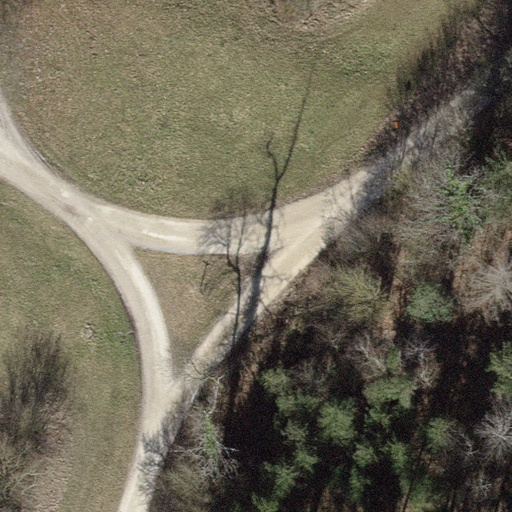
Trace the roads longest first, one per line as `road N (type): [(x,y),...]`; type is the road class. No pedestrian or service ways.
road 1 (track): [(104,232),(242,238),(342,218),(511,70)]
road 2 (track): [(0,150),(104,232),(146,318),(161,417),(135,511)]
road 3 (track): [(161,417),(342,218)]
road 4 (track): [(267,306),(385,345),(511,364)]
